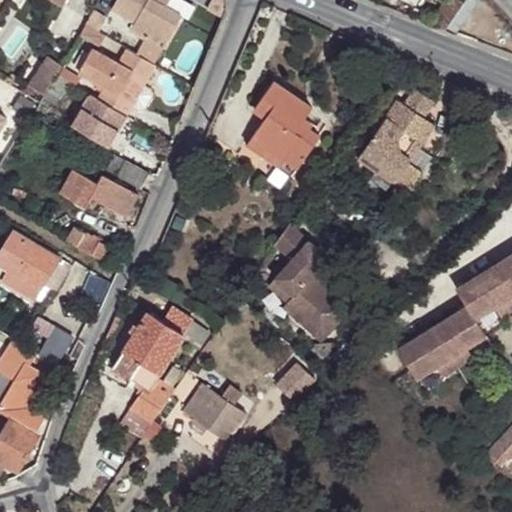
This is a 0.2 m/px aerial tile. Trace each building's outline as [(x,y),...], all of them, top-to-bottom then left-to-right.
[(159,0),(117,0),(112,9),(136,22),(131,30),(151,41),(164,48),(182,15),(159,2),(159,0)] [(460,0),(445,0),(430,24),(446,30),(464,3),(460,0)] [(106,18),(93,11),(86,24),(99,31),(106,18)] [(195,23),(182,15),(164,48),(176,55),(195,23)] [(151,41),(142,56),(155,64),(164,48),(151,41)] [(104,86),(97,98),(126,116),(156,65),(155,64),(142,56),(121,44),(113,58),(93,47),(78,71),(104,86)] [(49,56),(45,61),(58,70),(61,65),(49,56)] [(43,95),(58,70),(45,61),(29,85),(43,95)] [(81,77),(63,66),(47,90),(60,98),(70,81),(77,85),(81,77)] [(266,117),(253,136),(298,168),(320,136),(310,130),(302,124),(304,119),(312,108),(274,81),(254,109),(266,117)] [(414,89),(404,104),(424,117),(434,102),(414,89)] [(60,98),(47,90),(44,96),(56,104),(60,98)] [(108,146),(127,116),(126,116),(97,98),(91,94),(72,124),(108,146)] [(419,148),(435,125),(424,117),(404,104),(399,100),(362,153),(399,177),(394,184),(407,193),(422,171),(409,162),(419,148)] [(304,119),(302,124),(310,130),(313,126),(304,119)] [(298,168),(253,136),(248,144),(293,175),(298,168)] [(422,171),(432,156),(419,148),(409,162),(422,171)] [(399,177),(362,153),(358,159),(394,184),(399,177)] [(108,168),(141,188),(149,174),(115,156),(108,168)] [(98,182),(74,168),(60,192),(86,206),(92,196),(126,215),(139,194),(103,173),(98,182)] [(182,231),(186,221),(177,217),(173,227),(182,231)] [(350,308),(313,275),(328,258),(290,223),(275,245),(292,260),(276,278),(294,295),(288,303),(284,307),(321,339),(350,308)] [(70,241),(98,258),(100,255),(114,263),(119,253),(78,228),(70,241)] [(60,257),(15,230),(0,254),(0,274),(5,277),(3,280),(35,299),(60,257)] [(467,305),(476,319),(495,307),(511,295),(511,253),(456,288),(467,305)] [(294,295),(276,278),(269,286),(288,303),(294,295)] [(501,316),(511,309),(511,295),(495,307),(501,316)] [(233,304),(244,315),(251,307),(240,296),(233,304)] [(398,348),(417,378),(436,366),(467,347),(486,336),(476,319),(467,305),(398,348)] [(120,424),(142,438),(175,389),(172,387),(183,372),(174,366),(164,381),(157,377),(182,337),(193,320),(172,307),(163,321),(148,312),(140,326),(135,333),(114,367),(132,378),(136,381),(146,387),(120,424)] [(116,316),(109,331),(117,335),(123,320),(116,316)] [(182,337),(200,349),(212,333),(193,320),(182,337)] [(135,333),(140,326),(135,323),(130,330),(135,333)] [(35,354),(10,339),(0,356),(0,371),(18,382),(35,354)] [(443,376),(473,357),(467,347),(436,366),(443,376)] [(197,375),(202,367),(195,362),(190,370),(197,375)] [(297,398),(317,379),(300,362),(281,381),(297,398)] [(184,411),(228,441),(247,414),(234,406),(242,395),(229,386),(221,397),(202,384),(184,411)] [(11,417),(0,436),(0,473),(1,473),(5,465),(17,472),(39,434),(36,432),(45,417),(22,403),(13,418),(11,417)] [(511,405),(479,442),(511,472),(511,405)]
